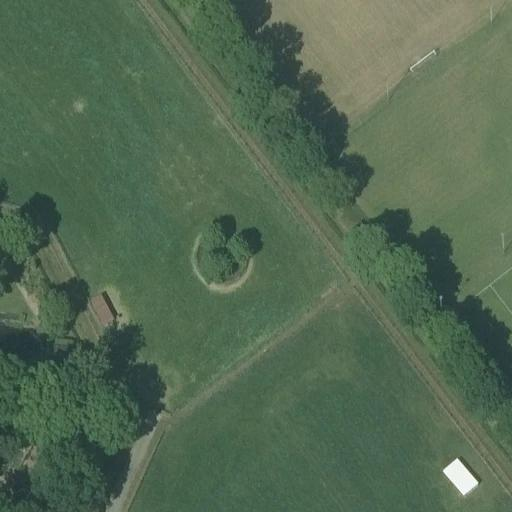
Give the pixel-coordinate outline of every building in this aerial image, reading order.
[(0,257),(9,247),(0,239),(0,257)] [(89,302),(100,328),(114,323),(102,296),(89,302)] [(68,349),(51,345),(46,367),(64,370),(68,349)] [(458,457),(441,471),(464,500),(482,486),(458,457)] [(20,492),(32,498),(36,489),(24,483),(20,492)]
